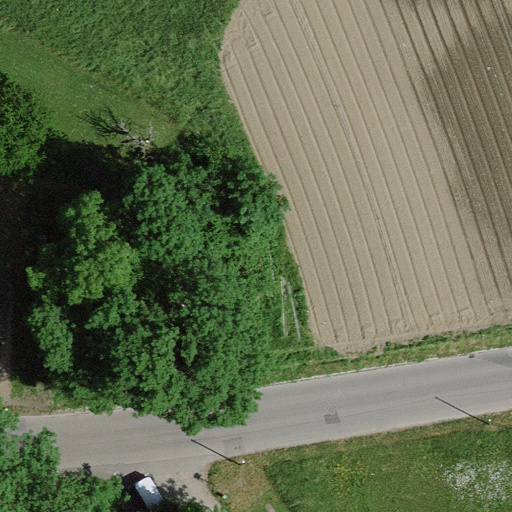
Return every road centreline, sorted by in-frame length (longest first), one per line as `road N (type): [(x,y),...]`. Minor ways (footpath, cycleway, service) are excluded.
road 1 (unclassified): [(511,380),(135,440)]
road 2 (unclassified): [(135,440),(0,447)]
